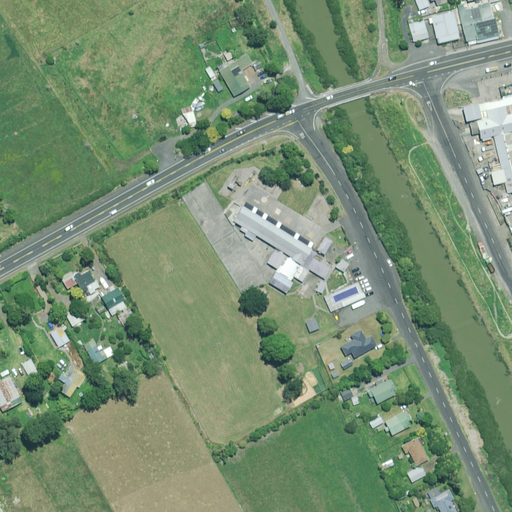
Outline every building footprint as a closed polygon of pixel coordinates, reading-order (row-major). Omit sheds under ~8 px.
[(428,7),(425,0),(415,0),(419,10),(428,7)] [(450,4),(462,44),(493,36),(486,9),(466,15),(462,0),(450,4)] [(429,17),(435,43),(457,37),(450,12),(429,17)] [(406,24),(411,41),(426,36),(421,19),(406,24)] [(232,33),(236,31),(234,27),(230,29),(226,31),(228,35),(232,33)] [(233,58),(229,52),(223,56),(226,62),(233,58)] [(252,64),(247,55),(219,70),(234,96),(249,87),(240,71),(252,64)] [(214,76),(209,67),(205,70),(210,78),(214,76)] [(494,139),(507,194),(511,192),(511,109),(511,105),(511,104),(511,96),(463,107),(466,122),(469,122),(472,136),(479,134),(481,141),(494,139)] [(191,112),(189,107),(181,109),(183,114),(186,129),(196,126),(192,112),(191,112)] [(489,164),(477,169),(479,174),(491,169),(489,164)] [(239,175),(234,172),(227,187),(232,190),(239,175)] [(321,277),(330,263),(236,202),(227,216),(236,222),(232,227),(248,238),(252,232),(271,245),(262,260),(274,267),(266,279),(282,289),(291,275),(297,279),(305,267),(321,277)] [(332,242),(325,237),(316,250),(324,255),(332,242)] [(349,265),(341,259),(335,267),(344,273),(349,265)] [(83,293),(84,292),(87,296),(94,291),(94,290),(99,287),(95,281),(94,282),(87,271),(80,275),(78,272),(74,274),(72,270),(59,278),(66,290),(77,284),(83,293)] [(326,284),(320,281),(316,291),(322,294),(326,284)] [(125,299),(118,288),(101,298),(111,316),(126,308),(122,301),(125,299)] [(362,300),(359,295),(346,301),(348,306),(362,300)] [(100,315),(105,310),(101,305),(96,309),(100,315)] [(82,321),(77,309),(65,315),(71,326),(82,321)] [(321,328),(316,316),(305,321),(310,332),(321,328)] [(61,327),(50,333),(58,347),(69,341),(63,331),(68,329),(65,325),(61,327)] [(365,339),(360,330),(350,335),(352,340),(340,347),(345,356),(351,353),(354,358),(376,346),(371,336),(365,339)] [(96,348),(91,340),(83,345),(95,365),(114,354),(109,347),(103,351),(100,346),(96,348)] [(352,365),(349,359),(340,364),(343,369),(352,365)] [(38,372),(30,360),(22,364),(29,377),(38,372)] [(128,370),(124,362),(117,366),(121,374),(128,370)] [(86,376),(72,367),(65,376),(61,374),(58,379),(64,383),(59,391),(69,398),(76,387),(78,388),(86,376)] [(339,375),(335,369),(329,372),(333,379),(339,375)] [(327,388),(317,370),(306,375),(316,394),(327,388)] [(22,402),(8,377),(0,380),(0,408),(2,412),(22,402)] [(377,404),(395,395),(392,389),(395,388),(390,379),(370,390),(366,391),(370,398),(373,397),(377,404)] [(343,402),(353,396),(348,386),(338,392),(343,402)] [(389,431),(392,436),(410,426),(407,422),(411,419),(406,410),(384,422),(386,426),(383,428),(385,433),(389,431)] [(383,423),(379,416),(368,422),(372,429),(383,423)] [(428,460),(416,438),(401,446),(405,454),(408,452),(416,466),(428,460)] [(393,465),(391,460),(379,465),(381,471),(393,465)] [(425,476),(420,466),(407,473),(412,483),(425,476)] [(453,499),(448,490),(429,500),(433,508),(437,506),(439,511),(455,511),(450,501),(453,499)]
